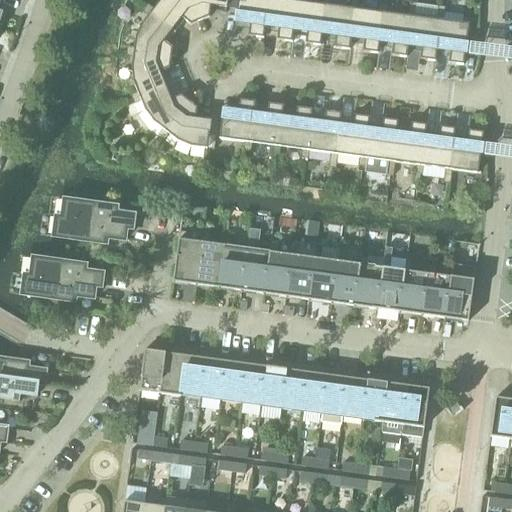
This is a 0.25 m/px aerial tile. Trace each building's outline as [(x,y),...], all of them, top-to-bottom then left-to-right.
[(161,0),(160,1),(154,9),(151,13),(172,30),(181,18),(190,26),(200,22),(191,0),(161,0)] [(191,0),(200,22),(209,18),(211,6),(226,8),(226,7),(227,0),(191,0)] [(227,0),(226,7),(237,9),(237,0),(227,0)] [(264,27),(267,0),(237,0),(237,9),(235,23),(250,25),(248,37),(263,39),(265,27),(264,27)] [(267,0),(264,27),(265,27),(278,29),(277,41),(292,43),(293,31),(292,31),(296,2),(300,2),(300,0),(267,0)] [(322,0),(321,5),(300,2),(296,2),(292,31),(293,31),(307,33),(305,45),(320,47),(322,35),(321,35),(325,6),(328,6),(329,0),(322,0)] [(351,0),(350,9),(328,6),(325,6),(321,35),(322,35),(336,37),(334,49),(349,51),(351,39),(350,39),(354,10),(357,10),(358,0),(351,0)] [(407,17),(386,14),(382,13),(378,43),(379,43),(393,45),(391,56),(406,58),(408,47),(407,46),(411,17),(414,18),(416,4),(409,3),(407,17)] [(136,39),(134,49),(134,54),(171,59),(172,49),(163,42),(172,30),(151,13),(154,9),(148,5),(142,13),(148,17),(141,25),(136,39)] [(379,13),(357,10),(354,10),(350,39),(351,39),(364,41),(363,52),(378,54),(379,43),(378,43),(382,13),(386,14),(387,6),(380,5),(379,13)] [(407,46),(408,47),(421,48),(420,60),(435,62),(436,50),(435,50),(439,21),(443,21),(445,8),(438,7),(436,21),(414,18),(411,17),(407,46)] [(469,25),(443,21),(439,21),(435,50),(436,50),(450,52),(448,64),(463,66),(464,54),(466,54),(467,44),(466,44),(469,25)] [(170,69),(171,59),(134,54),(134,49),(127,48),(126,58),(133,59),(132,69),(133,83),(137,93),(139,97),(164,87),(159,73),(170,69)] [(137,93),(131,96),(134,105),(141,102),(145,112),(138,117),(148,130),(157,136),(157,135),(162,129),(166,132),(189,102),(181,96),(170,101),(164,87),(139,97),(137,93)] [(251,152),(252,144),(248,143),(252,114),(253,114),(255,103),(240,101),(238,112),(223,110),(219,139),(245,143),(244,151),(251,152)] [(166,132),(162,129),(157,135),(165,141),(170,135),(178,142),(191,147),(207,149),(209,136),(211,123),(195,120),(197,109),(189,102),(166,132)] [(267,116),(253,114),(252,114),(248,143),(252,144),(273,147),(271,160),(279,161),(280,148),(277,147),(281,118),(282,118),(283,106),(268,104),(267,116)] [(308,160),(309,151),(305,151),(309,122),(310,122),(312,110),(297,108),(295,120),(282,118),(281,118),(277,147),(280,148),(302,150),(301,159),(308,160)] [(336,169),(338,155),(334,155),(338,126),(339,126),(341,114),(325,112),(324,124),(310,122),(309,122),(305,151),(309,151),(331,154),(329,168),(336,169)] [(353,128),(339,126),(338,126),(334,155),(338,155),(359,158),(358,166),(365,167),(366,159),(363,159),(367,130),(368,130),(369,118),(354,116),(353,128)] [(367,130),(363,159),(366,159),(365,167),(365,171),(386,174),(386,176),(393,177),(395,163),(391,163),(395,133),(396,134),(398,122),(383,120),(381,132),(368,130),(367,130)] [(391,163),(395,163),(416,166),(415,174),(422,175),(423,167),(420,166),(424,137),(425,137),(426,126),(411,124),(410,135),(396,134),(395,133),(391,163)] [(424,137),(420,166),(423,167),(422,175),(422,177),(443,180),(443,184),(450,185),(452,171),(448,170),(452,141),(453,141),(455,130),(440,128),(438,139),(425,137),(424,137)] [(467,143),(453,141),(452,141),(448,170),(452,171),(478,174),(480,155),(482,155),(483,145),(481,145),(483,133),(468,131),(467,143)] [(216,137),(209,136),(207,149),(214,150),(216,137)] [(56,200),(54,218),(126,228),(126,229),(132,230),(134,216),(118,214),(118,209),(119,209),(119,208),(56,200)] [(125,241),(126,229),(126,228),(54,218),(48,217),(45,236),(108,245),(108,243),(108,239),(125,241)] [(185,284),(195,286),(196,286),(202,243),(186,241),(187,233),(180,232),(179,232),(172,284),(180,285),(181,280),(185,281),(185,284)] [(203,235),(202,243),(196,286),(195,286),(195,287),(203,288),(204,283),(208,284),(207,287),(218,289),(219,289),(224,246),(209,244),(210,236),(203,235)] [(225,239),(224,246),(219,289),(218,289),(218,290),(226,291),(226,286),(230,287),(230,290),(240,292),(241,292),(247,251),(231,249),(232,240),(225,239)] [(248,243),(247,251),(241,292),(240,292),(240,293),(248,294),(249,289),(253,290),(252,293),(263,295),(264,295),(269,254),(254,252),(255,243),(248,243)] [(286,298),(285,299),(293,300),(294,295),(298,296),(298,300),(308,301),(309,301),(315,260),(299,258),(300,249),(301,244),(294,243),(293,249),(292,257),(286,298)] [(264,295),(263,295),(263,296),(271,297),(271,292),(275,293),(275,297),(286,298),(292,257),(276,255),(277,246),(270,246),(269,254),(264,295)] [(320,303),(331,304),(332,304),(337,263),(321,261),(322,253),(316,252),(315,260),(309,301),(308,301),(308,302),(316,303),(317,298),(321,299),(320,303)] [(338,255),(337,263),(332,304),(331,304),(331,305),(339,306),(339,301),(343,302),(343,306),(353,307),(354,307),(360,266),(344,264),(345,256),(338,255)] [(25,258),(22,276),(95,286),(95,287),(101,288),(103,274),(86,272),(87,267),(88,266),(25,258)] [(361,258),(360,266),(354,307),(353,307),(353,308),(361,309),(362,304),(366,305),(365,309),(376,310),(377,310),(382,269),(367,267),(368,259),(361,258)] [(377,310),(376,310),(376,311),(384,312),(384,308),(388,308),(388,312),(398,313),(399,313),(405,272),(389,270),(390,262),(383,261),(382,269),(377,310)] [(406,264),(405,272),(399,313),(398,313),(398,314),(406,315),(407,311),(411,311),(410,315),(421,316),(422,316),(427,275),(412,273),(413,265),(406,264)] [(444,319),(444,321),(452,321),(452,317),(456,317),(456,321),(468,323),(469,316),(475,269),(452,265),(450,278),(445,319),(444,319)] [(421,318),(429,318),(430,314),(434,314),(433,318),(444,319),(445,319),(450,278),(434,276),(435,268),(429,267),(427,275),(422,316),(421,316),(421,318)] [(93,299),(95,287),(95,286),(22,276),(16,275),(14,294),(77,303),(77,302),(76,302),(77,297),(93,299)] [(246,311),(247,303),(240,302),(239,310),(246,311)] [(450,327),(444,326),(442,338),(449,338),(450,327)] [(139,392),(160,395),(165,354),(146,351),(146,350),(145,350),(139,392)] [(186,357),(165,354),(160,395),(181,397),(181,396),(180,396),(186,357)] [(189,357),(186,357),(180,396),(181,396),(201,399),(206,360),(190,357),(190,356),(189,356),(189,357)] [(0,360),(0,378),(37,384),(37,385),(43,386),(45,372),(29,370),(29,365),(30,365),(30,364),(0,360)] [(221,402),(226,362),(206,360),(201,399),(221,402)] [(229,363),(226,362),(221,402),(241,404),(246,365),(231,363),(231,362),(230,361),(229,363)] [(267,368),(246,365),(241,404),(261,407),(267,368)] [(261,407),(260,419),(279,422),(281,410),(287,370),(271,368),(271,367),(270,367),(270,368),(267,368),(261,407)] [(307,373),(287,370),(281,410),(302,413),(307,373)] [(310,374),(307,373),(302,413),(322,415),(327,376),(312,374),(312,373),(310,372),(310,374)] [(341,426),(342,418),(347,379),(327,376),(322,415),(321,424),(341,426)] [(36,397),(37,385),(37,384),(0,378),(0,398),(19,401),(19,399),(19,395),(36,397)] [(351,379),(347,379),(342,418),(362,421),(368,381),(352,379),(352,378),(351,378),(351,379)] [(362,421),(382,423),(383,423),(388,384),(368,381),(362,421)] [(388,384),(383,423),(382,423),(381,433),(401,436),(403,426),(408,387),(392,385),(393,383),(391,383),(391,385),(388,384)] [(429,390),(408,387),(403,426),(401,436),(422,439),(423,429),(424,429),(429,390)] [(490,438),(511,441),(511,430),(511,400),(495,399),(490,438)] [(456,416),(463,411),(460,408),(454,401),(448,407),(447,406),(444,408),(449,415),(450,415),(452,418),(455,415),(456,416)] [(138,436),(136,445),(153,447),(154,438),(155,430),(147,429),(138,436)] [(167,440),(154,438),(153,447),(166,449),(167,440)] [(193,452),(194,444),(181,442),(180,451),(193,452)] [(208,445),(194,444),(193,452),(206,454),(208,445)] [(220,456),(234,458),(235,449),(221,447),(220,456)] [(248,451),(235,449),(234,458),(247,460),(248,451)] [(137,460),(151,462),(152,453),(139,451),(137,460)] [(165,455),(152,453),(151,462),(164,463),(165,455)] [(261,461),(274,463),(275,454),(262,453),(261,461)] [(289,456),(275,454),(274,463),(287,465),(289,456)] [(191,467),(192,458),(179,456),(178,465),(191,467)] [(206,460),(192,458),(191,467),(205,469),(206,460)] [(301,467),(315,469),(316,460),(302,458),(301,467)] [(329,462),(316,460),(315,469),(328,471),(329,462)] [(218,471),(232,473),(233,464),(219,462),(218,471)] [(246,465),(233,464),(232,473),(245,474),(246,465)] [(342,472),(355,474),(356,465),(343,464),(342,472)] [(369,467),(356,465),(355,474),(368,476),(369,467)] [(259,476),(272,478),(273,469),(260,467),(259,476)] [(287,471),(273,469),(272,478),(285,480),(287,471)] [(382,478),(395,480),(397,471),(383,469),(382,478)] [(410,473),(397,471),(395,480),(409,481),(410,473)] [(299,482),(313,483),(314,475),(300,473),(299,482)] [(327,476),(314,475),(313,483),(326,485),(327,476)] [(340,487),(353,489),(354,480),(341,478),(340,487)] [(367,482),(354,480),(353,489),(366,491),(367,482)] [(380,493),(393,494),(395,485),(381,484),(380,493)] [(490,493),(503,494),(505,486),(491,484),(490,493)] [(408,487),(395,485),(393,494),(407,496),(408,487)] [(124,502),(122,511),(143,511),(145,505),(144,505),(146,495),(146,489),(127,486),(125,502),(124,502)] [(511,486),(505,486),(503,494),(511,495),(511,486)] [(145,505),(143,511),(164,511),(166,497),(146,495),(144,505),(145,505)] [(166,497),(164,511),(185,511),(187,500),(166,497)] [(488,507),(501,509),(503,500),(489,498),(488,507)] [(187,500),(185,511),(205,511),(207,505),(207,503),(187,500)] [(511,501),(503,500),(501,509),(511,510),(511,501)]
